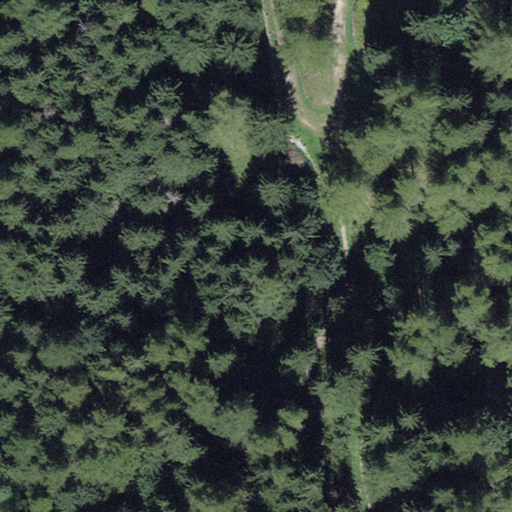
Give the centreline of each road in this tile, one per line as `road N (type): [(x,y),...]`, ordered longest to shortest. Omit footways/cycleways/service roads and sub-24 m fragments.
road 1 (track): [(346,0),(344,92),(316,138)]
road 2 (track): [(316,138),(278,0)]
